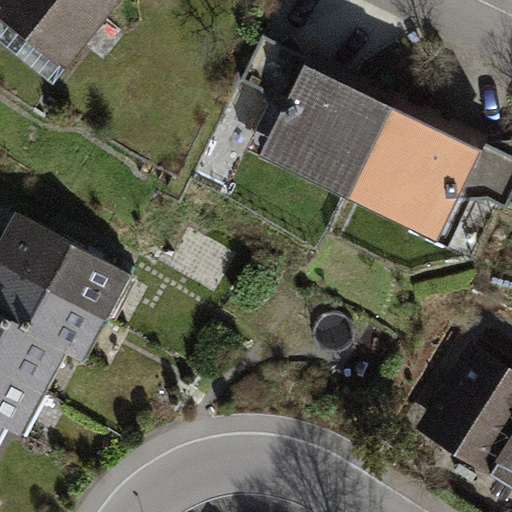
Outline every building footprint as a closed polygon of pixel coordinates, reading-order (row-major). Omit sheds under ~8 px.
[(112,0),(0,0),(0,38),(17,52),(21,47),(55,73),(112,0)] [(331,90),(308,55),(260,88),(290,131),(283,148),(355,184),(395,97),(352,76),(331,90)] [(440,120),(395,97),(355,184),(425,218),(434,200),(486,198),(483,140),(441,143),(440,120)] [(119,267),(18,212),(0,245),(0,256),(96,309),(119,267)] [(96,309),(0,256),(0,310),(57,342),(74,351),(96,309)] [(57,342),(0,310),(0,363),(34,383),(57,342)] [(511,370),(473,346),(429,415),(511,468),(511,370)] [(34,383),(0,363),(0,418),(11,424),(34,383)]
